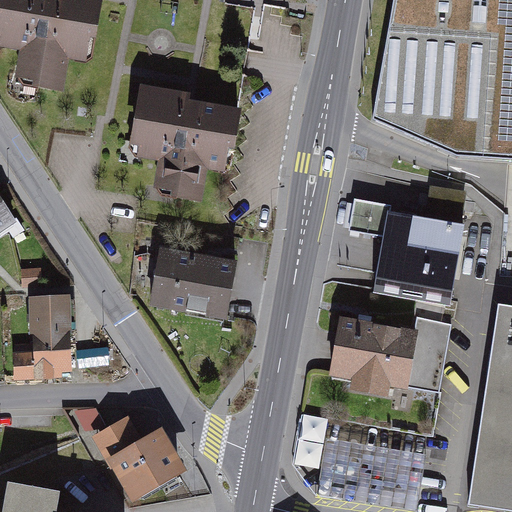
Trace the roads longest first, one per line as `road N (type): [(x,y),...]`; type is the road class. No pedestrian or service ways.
road 1 (secondary): [(344,0),(263,452)]
road 2 (residential): [(263,452),(213,438),(197,421),(0,134)]
